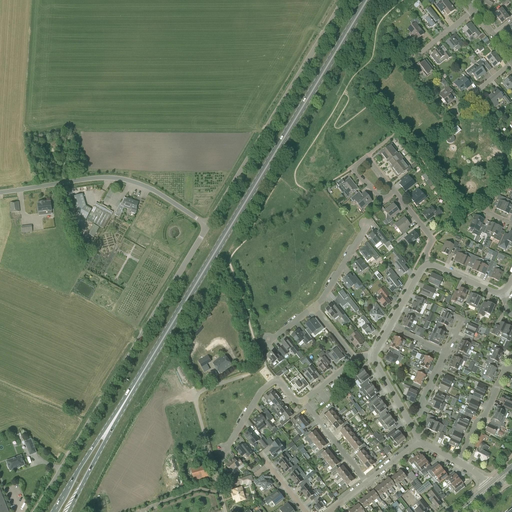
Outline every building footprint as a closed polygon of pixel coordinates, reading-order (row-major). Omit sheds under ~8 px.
[(455,9),(447,0),(446,0),(442,3),(441,2),(436,5),(440,10),(442,8),(448,15),(455,9)] [(432,28),(435,25),(434,23),(439,19),(430,7),(426,10),(430,15),(425,19),(428,23),(427,24),(427,25),(427,26),(428,27),(429,28),(430,28),(430,27),(431,27),(432,28)] [(498,19),(505,13),(502,8),(494,14),(498,19)] [(505,13),(498,19),(502,24),(509,18),(505,13)] [(415,41),(424,34),(417,25),(420,22),(416,17),(410,22),(413,25),(408,29),(410,32),(409,33),(415,41)] [(468,24),(462,29),(469,38),(472,35),(475,39),(476,38),(476,37),(480,34),(477,29),(474,32),(468,24)] [(457,41),(453,36),(446,42),(452,49),(456,47),(458,50),(464,45),(459,39),(457,41)] [(444,54),(439,47),(433,52),(434,53),(430,56),(437,65),(439,65),(446,60),(446,61),(451,57),(447,51),(444,54)] [(496,65),(501,61),(494,51),(489,56),(487,58),(493,66),(496,64),(496,65)] [(434,70),(426,60),(420,64),(419,63),(414,67),(420,74),(424,71),(427,75),(434,70)] [(472,67),(466,72),(469,76),(472,74),(476,79),(480,76),(480,77),(485,73),(483,70),(481,68),(484,66),(480,61),(477,64),(479,67),(477,69),(475,66),(472,67)] [(489,71),(491,69),(485,62),(483,64),(489,71)] [(461,92),(471,85),(465,77),(459,82),(458,80),(454,83),(461,92)] [(511,80),(510,77),(502,83),(509,91),(511,88),(511,80)] [(447,105),(453,100),(448,94),(451,92),(448,88),(445,91),(446,92),(440,96),(447,105)] [(503,97),(496,88),(492,91),(494,93),(488,98),(495,107),(498,104),(497,103),(503,98),(509,104),(511,102),(506,95),(503,97)] [(448,144),(455,139),(453,136),(461,131),(458,126),(443,137),(448,144)] [(396,149),(391,144),(379,153),(383,159),(384,158),(387,162),(389,161),(393,166),(391,167),(394,171),(393,172),(397,177),(410,167),(406,161),(404,163),(402,159),(403,158),(399,153),(398,154),(395,150),(396,149)] [(404,191),(413,184),(408,178),(409,177),(407,174),(400,180),(402,183),(399,185),(404,191)] [(358,188),(349,178),(345,182),(342,179),(337,183),(339,186),(341,184),(347,191),(345,192),(348,196),(350,194),(358,188)] [(415,205),(424,198),(417,189),(411,194),(413,197),(410,199),(415,205)] [(365,194),(364,192),(357,198),(354,195),(350,199),(353,202),(355,200),(362,209),(367,205),(366,204),(369,202),(367,199),(369,198),(366,193),(365,194)] [(502,211),(507,199),(504,198),(498,195),(495,201),(498,203),(496,208),(502,211)] [(126,199),(124,198),(120,206),(131,210),(130,212),(135,214),(137,209),(136,208),(138,202),(127,198),(126,199)] [(507,199),(502,211),(508,214),(511,208),(511,201),(510,200),(507,199)] [(11,213),(20,212),(18,202),(9,203),(11,213)] [(44,204),(43,202),(38,203),(38,205),(38,212),(51,211),(50,202),(46,203),(46,204),(44,204)] [(398,212),(393,205),(390,207),(389,206),(388,207),(388,209),(385,211),(390,216),(386,219),(389,223),(393,220),(391,218),(398,212)] [(103,229),(111,216),(94,206),(86,220),(103,229)] [(434,211),(431,207),(422,214),(427,220),(434,214),(437,217),(442,213),(438,208),(434,211)] [(482,230),(479,229),(483,220),(475,216),(470,227),(476,229),(474,234),(479,237),(481,233),(482,230)] [(402,234),(409,229),(407,226),(409,225),(404,218),(395,225),(400,231),(400,232),(402,234)] [(490,237),(496,225),(489,222),(487,227),(484,226),(482,230),(481,233),(490,237)] [(496,225),(490,237),(493,238),(493,239),(499,241),(502,234),(500,233),(502,228),(496,225)] [(380,237),(375,231),(369,236),(376,245),(382,240),(385,244),(384,245),(387,248),(391,245),(388,241),(389,241),(383,234),(380,237)] [(418,238),(413,231),(407,236),(405,233),(395,241),(397,244),(403,239),(403,240),(404,239),(409,245),(418,238)] [(511,232),(510,231),(508,235),(504,234),(501,242),(507,245),(509,241),(511,242),(511,232)] [(456,248),(458,243),(454,242),(453,245),(446,241),(441,252),(449,255),(452,247),(456,249),(456,248)] [(380,258),(371,246),(367,249),(366,247),(360,252),(365,259),(364,260),(367,263),(370,260),(368,258),(371,256),(375,261),(380,258)] [(462,251),(456,248),(456,249),(453,254),(456,255),(454,261),(460,264),(464,256),(461,254),(462,251)] [(471,262),(474,256),(468,253),(467,257),(464,256),(460,264),(466,267),(469,261),(471,262)] [(400,277),(407,271),(404,267),(406,264),(399,255),(397,257),(394,259),(398,264),(394,266),(398,271),(396,273),(400,277)] [(478,272),(482,264),(479,262),(480,259),(474,256),(471,262),(474,264),(472,269),(478,272)] [(362,266),(358,261),(351,266),(359,275),(367,268),(365,264),(362,266)] [(490,271),(493,264),(487,262),(485,265),(482,264),(478,272),(485,275),(487,269),(490,271)] [(493,264),(490,271),(493,273),(491,278),(498,282),(502,273),(494,269),(497,264),(493,262),(493,264)] [(392,292),(399,286),(395,281),(398,279),(391,270),(388,266),(385,268),(389,273),(386,274),(390,279),(386,282),(390,287),(388,288),(392,292)] [(382,278),(377,271),(374,274),(379,281),(382,278)] [(355,283),(349,275),(343,280),(349,289),(354,285),(357,289),(361,285),(358,280),(355,283)] [(441,291),(443,288),(438,286),(441,279),(432,275),(429,283),(435,285),(434,288),(441,291)] [(430,301),(431,299),(434,291),(425,286),(421,294),(428,297),(427,299),(430,301)] [(384,308),(390,303),(386,298),(389,295),(383,288),(378,292),(381,296),(377,299),(384,308)] [(464,297),(466,291),(460,288),(456,296),(453,295),(451,300),(456,302),(458,298),(463,300),(465,297),(464,297)] [(346,296),(342,290),(338,293),(340,296),(336,299),(342,307),(347,303),(355,313),(359,310),(349,297),(347,295),(346,296)] [(478,305),(481,298),(474,294),(472,299),(469,298),(466,303),(469,305),(469,306),(478,310),(480,306),(478,305)] [(412,304),(421,309),(424,304),(428,305),(429,302),(420,298),(418,301),(416,300),(415,303),(413,302),(412,304)] [(490,315),(494,306),(488,303),(485,308),(483,307),(481,310),(480,309),(477,314),(484,317),(485,313),(490,315)] [(419,314),(421,309),(412,304),(411,307),(412,308),(411,310),(415,312),(413,315),(421,318),(422,315),(419,314)] [(335,311),(331,305),(325,309),(332,318),(337,313),(340,318),(344,315),(339,308),(335,311)] [(379,312),(381,310),(377,305),(376,305),(375,311),(374,311),(372,311),(372,313),(369,315),(372,318),(371,320),(373,320),(375,323),(378,320),(380,320),(380,319),(383,317),(379,312)] [(442,318),(451,322),(452,320),(451,319),(452,316),(448,314),(449,311),(444,309),(440,317),(442,318)] [(421,318),(413,315),(412,318),(407,316),(405,319),(404,318),(403,320),(412,324),(414,319),(417,320),(419,317),(421,318)] [(372,333),(375,331),(363,316),(360,319),(361,320),(362,320),(364,323),(364,326),(361,328),(367,336),(371,332),(372,333)] [(450,325),(451,322),(442,318),(440,323),(437,322),(436,325),(441,327),(442,324),(447,327),(448,324),(450,325)] [(312,334),(319,328),(312,319),(305,325),(312,334)] [(416,326),(412,324),(403,320),(402,323),(403,323),(402,326),(410,330),(410,331),(413,332),(416,326)] [(502,334),(506,325),(500,322),(498,326),(496,332),(492,330),(490,329),(489,332),(498,336),(500,333),(502,334)] [(466,329),(475,333),(476,333),(479,329),(481,326),(476,323),(474,327),(468,324),(466,329)] [(432,333),(433,334),(444,339),(445,336),(443,335),(444,333),(440,330),(441,327),(436,325),(432,333)] [(511,333),(510,332),(511,328),(511,327),(506,325),(502,334),(501,337),(507,340),(506,340),(510,342),(510,340),(511,336),(511,333)] [(423,336),(425,330),(419,328),(417,333),(423,336)] [(472,341),(475,333),(466,329),(464,334),(470,337),(468,340),(470,340),(469,341),(475,343),(472,341)] [(304,338),(298,330),(291,336),(298,345),(303,341),(306,345),(311,341),(307,335),(304,338)] [(356,350),(362,345),(358,340),(360,338),(356,332),(351,336),(353,339),(350,342),(356,350)] [(443,341),(444,339),(433,334),(429,342),(435,344),(436,342),(440,343),(441,341),(443,341)] [(392,342),(401,346),(401,345),(403,346),(404,345),(405,343),(405,341),(394,337),(392,342)] [(291,345),(286,340),(281,344),(287,351),(290,349),(294,355),(299,351),(293,344),(291,345)] [(475,343),(469,341),(468,344),(461,340),(459,345),(470,350),(472,346),(473,346),(475,343)] [(398,352),(401,346),(392,342),(389,348),(394,350),(392,352),(396,354),(402,357),(399,355),(401,353),(398,352)] [(489,353),(502,358),(503,356),(501,355),(503,352),(497,350),(499,347),(493,344),(491,349),(489,353)] [(467,355),(470,350),(459,345),(456,351),(463,354),(462,356),(467,359),(469,356),(467,355)] [(278,350),(283,357),(288,354),(282,347),(278,350)] [(340,355),(342,353),(340,351),(337,347),(335,348),(336,349),(330,354),(329,352),(327,352),(325,353),(325,355),(329,359),(330,359),(332,361),(333,361),(336,364),(343,359),(340,355)] [(283,361),(278,354),(276,352),(274,353),(274,354),(273,355),(271,353),(266,357),(270,361),(269,362),(272,365),(275,363),(277,365),(283,361)] [(501,361),(502,358),(489,353),(488,356),(485,361),(493,365),(493,364),(492,364),(493,361),(498,363),(499,360),(501,361)] [(402,357),(396,354),(394,357),(388,354),(385,360),(394,365),(395,361),(399,363),(402,357)] [(419,360),(430,365),(433,360),(421,355),(419,360)] [(219,374),(231,365),(224,356),(213,364),(219,374)] [(450,362),(459,365),(461,361),(465,362),(466,360),(461,357),(460,360),(453,356),(450,362)] [(207,357),(198,363),(200,367),(205,364),(206,364),(209,362),(210,361),(209,360),(207,357)] [(323,374),(329,370),(326,366),(329,363),(324,357),(322,359),(323,361),(317,366),(323,374)] [(428,370),(430,365),(419,360),(417,364),(415,363),(413,367),(415,368),(421,371),(422,371),(423,368),(428,370)] [(492,368),(493,365),(485,361),(484,364),(486,365),(484,370),(495,375),(496,373),(494,372),(496,369),(492,368)] [(457,370),(459,365),(450,362),(448,367),(455,370),(454,373),(459,375),(461,372),(457,370)] [(311,384),(317,379),(313,374),(316,372),(312,367),(306,371),(307,372),(304,375),(311,384)] [(420,373),(421,371),(415,368),(414,371),(417,372),(415,377),(423,381),(425,376),(420,373)] [(357,381),(366,374),(365,373),(366,373),(366,372),(364,370),(363,370),(362,370),(357,374),(355,371),(352,374),(354,376),(352,377),(356,381),(357,381)] [(494,378),(495,375),(484,370),(481,375),(480,378),(486,381),(487,378),(491,380),(492,377),(494,378)] [(364,387),(366,385),(364,383),(369,379),(366,374),(357,381),(360,385),(359,386),(361,388),(359,390),(359,391),(364,387)] [(308,386),(300,375),(296,378),(295,377),(294,377),(293,378),(292,379),(292,380),(292,381),(290,383),(298,394),(308,386)] [(421,386),(423,381),(415,377),(411,386),(414,387),(415,384),(421,386)] [(441,383),(450,387),(453,378),(451,377),(449,380),(443,377),(441,383)] [(414,400),(419,391),(410,387),(411,386),(405,383),(403,387),(409,390),(406,397),(414,400)] [(446,395),(450,387),(441,383),(438,388),(444,391),(443,394),(446,395)] [(475,391),(483,395),(486,390),(480,387),(481,384),(479,383),(475,391)] [(366,396),(374,389),(371,385),(366,389),(364,387),(359,391),(361,393),(362,392),(365,396),(366,396)] [(373,401),(375,400),(373,398),(378,394),(374,389),(366,396),(369,400),(368,401),(369,404),(370,404),(373,401)] [(481,401),(483,395),(475,391),(472,397),(469,395),(468,398),(474,401),(475,398),(481,401)] [(271,403),(279,396),(277,394),(276,395),(274,393),(269,396),(267,394),(263,397),(266,401),(266,403),(267,405),(270,402),(271,403)] [(446,395),(443,394),(442,396),(436,394),(433,399),(442,403),(444,400),(447,400),(449,397),(446,396),(446,395)] [(273,412),(279,408),(277,405),(281,402),(279,399),(281,398),(279,396),(271,403),(273,405),(270,407),(271,408),(271,409),(273,412)] [(511,404),(511,402),(511,400),(502,396),(500,402),(505,404),(504,407),(511,410),(511,404)] [(473,403),(474,401),(468,398),(466,402),(467,404),(469,404),(467,408),(476,412),(479,406),(473,403)] [(445,404),(442,403),(433,399),(431,405),(437,407),(436,410),(438,411),(437,413),(439,414),(440,412),(442,412),(445,404)] [(374,412),(383,405),(380,400),(375,404),(373,401),(370,404),(369,404),(367,406),(369,408),(370,407),(373,411),(374,411),(374,412)] [(382,417),(383,415),(382,413),(387,409),(383,405),(374,412),(377,415),(378,413),(379,415),(378,416),(380,418),(382,417)] [(459,414),(462,415),(464,416),(466,417),(467,414),(474,417),(476,412),(467,408),(462,405),(459,414)] [(336,415),(334,412),(338,409),(336,407),(334,409),(332,406),(326,411),(328,413),(325,416),(327,419),(326,420),(327,421),(326,421),(327,422),(336,415)] [(493,414),(505,419),(505,418),(508,410),(498,406),(496,412),(495,411),(493,414)] [(280,419),(290,410),(289,409),(287,410),(285,407),(281,411),(279,408),(273,412),(275,415),(276,414),(279,419),(279,418),(280,419)] [(290,410),(280,419),(281,421),(279,423),(282,427),(289,421),(288,419),(292,416),(290,414),(292,412),(290,410)] [(331,427),(339,420),(337,417),(341,414),(344,411),(343,410),(340,412),(336,415),(327,422),(329,421),(331,423),(330,424),(331,425),(330,426),(331,427)] [(339,420),(331,427),(333,426),(334,428),(333,429),(334,430),(335,431),(336,430),(343,425),(341,422),(345,419),(345,418),(347,417),(346,416),(348,415),(347,414),(339,420)] [(503,424),(505,419),(493,414),(493,416),(494,416),(492,419),(496,421),(495,424),(501,427),(501,426),(503,427),(505,424),(503,424)] [(266,421),(262,417),(260,415),(257,418),(253,422),(256,425),(254,427),(258,432),(265,426),(263,424),(266,421)] [(382,427),(392,419),(391,419),(392,418),(392,417),(390,415),(389,416),(388,415),(383,419),(382,417),(380,418),(377,420),(382,427)] [(431,432),(435,423),(432,422),(433,420),(433,419),(431,418),(432,416),(429,415),(426,422),(428,423),(425,429),(431,432)] [(463,419),(464,416),(462,415),(458,423),(467,427),(469,422),(463,419)] [(295,430),(306,420),(304,418),(303,419),(301,417),(297,420),(295,418),(290,422),(293,426),(293,428),(295,430)] [(392,419),(382,427),(384,430),(386,431),(387,430),(389,433),(392,430),(390,428),(395,424),(392,419)] [(306,420),(295,430),(300,437),(306,432),(304,430),(308,426),(307,424),(308,423),(306,420)] [(435,423),(431,432),(437,434),(439,428),(442,429),(445,422),(443,421),(442,423),(436,420),(435,423)] [(269,421),(267,423),(265,424),(271,430),(274,427),(273,427),(274,426),(269,421)] [(458,423),(455,421),(451,429),(452,430),(451,430),(457,433),(458,430),(464,433),(467,427),(458,423)] [(344,437),(351,432),(348,429),(353,426),(351,424),(349,425),(347,423),(341,428),(343,430),(340,432),(342,435),(341,436),(342,437),(341,437),(342,438),(344,437)] [(500,430),(501,427),(495,424),(494,427),(488,425),(486,431),(494,435),(497,429),(500,430)] [(456,436),(457,433),(451,430),(449,435),(452,437),(450,439),(459,444),(462,438),(456,436)] [(252,446),(259,441),(251,431),(244,436),(252,446)] [(312,442),(319,436),(320,435),(320,434),(319,434),(318,433),(317,434),(315,432),(312,434),(310,431),(304,436),(306,439),(304,440),(306,442),(309,439),(312,442)] [(394,442),(401,435),(398,431),(393,434),(391,432),(385,437),(387,439),(388,438),(392,443),(394,441),(394,442)] [(354,436),(352,434),(351,432),(344,437),(346,440),(345,441),(345,442),(346,443),(354,436)] [(379,435),(376,432),(373,434),(378,440),(383,437),(381,434),(379,435)] [(350,448),(358,441),(356,438),(360,435),(358,433),(354,436),(346,443),(347,442),(349,445),(348,446),(349,447),(350,448)] [(401,435),(394,442),(395,443),(393,444),(393,445),(394,447),(396,447),(397,446),(405,440),(401,435)] [(315,447),(324,440),(323,439),(322,438),(321,439),(319,436),(312,442),(308,445),(309,447),(313,444),(315,447)] [(265,449),(269,446),(268,445),(266,442),(263,438),(259,442),(264,448),(265,448),(265,449)] [(362,438),(358,441),(350,448),(351,447),(353,450),(352,450),(353,451),(353,452),(353,453),(358,449),(360,451),(366,447),(364,444),(363,444),(361,442),(364,440),(362,438)] [(27,450),(33,448),(30,439),(24,442),(27,450)] [(457,449),(459,444),(450,439),(448,445),(457,449)] [(324,440),(315,447),(312,450),(313,452),(317,449),(319,451),(326,446),(328,444),(327,443),(326,444),(326,443),(325,444),(323,441),(324,440)] [(274,459),(284,451),(277,441),(271,445),(274,448),(269,452),(274,459)] [(294,452),(298,449),(292,442),(289,445),(294,452)] [(485,462),(489,454),(483,451),(486,445),(481,443),(474,456),(485,462)] [(244,448),(242,445),(236,450),(242,458),(248,454),(249,455),(251,453),(246,446),(244,448)] [(367,455),(365,452),(369,449),(367,447),(363,450),(356,455),(359,458),(357,459),(358,460),(358,461),(359,462),(360,460),(367,455)] [(324,460),(331,455),(333,454),(332,453),(331,452),(330,453),(328,450),(324,452),(323,450),(317,455),(319,457),(317,459),(318,461),(322,458),(324,460)] [(371,459),(369,457),(373,454),(371,452),(367,455),(360,460),(362,463),(361,464),(362,465),(362,466),(364,465),(371,459)] [(282,468),(292,460),(286,453),(282,457),(284,459),(278,464),(282,468)] [(328,465),(335,459),(337,458),(336,457),(335,458),(335,457),(334,457),(331,455),(324,460),(320,463),(322,465),(326,462),(328,465)] [(371,459),(364,465),(366,468),(365,469),(366,470),(365,470),(366,471),(368,470),(375,464),(374,464),(377,462),(375,460),(376,458),(375,456),(371,459)] [(416,468),(425,461),(422,456),(416,461),(414,459),(411,461),(409,462),(411,465),(413,464),(416,468)] [(17,459),(16,457),(7,461),(8,465),(9,468),(10,470),(17,468),(20,467),(24,465),(23,463),(23,462),(22,460),(21,458),(17,459)] [(236,462),(234,459),(231,462),(231,463),(226,467),(231,473),(238,467),(240,470),(245,466),(243,464),(242,465),(238,460),(236,462)] [(328,465),(324,468),(326,470),(329,467),(332,470),(330,471),(332,474),(338,469),(336,467),(339,464),(340,463),(340,462),(339,462),(338,461),(337,462),(335,459),(328,465)] [(292,460),(282,468),(286,473),(291,469),(293,471),(298,468),(292,460)] [(425,473),(423,470),(429,466),(425,461),(416,468),(417,469),(417,470),(418,471),(419,471),(420,472),(422,475),(425,473)] [(340,477),(347,471),(348,470),(347,469),(346,468),(345,469),(343,466),(332,475),(333,477),(337,474),(339,477),(340,477)] [(433,478),(442,471),(438,466),(433,471),(431,468),(425,473),(422,475),(424,477),(429,474),(432,478),(433,477),(433,478)] [(211,478),(207,467),(197,469),(191,471),(195,484),(196,483),(211,478)] [(302,475),(301,474),(298,470),(289,477),(293,482),(302,475)] [(397,475),(406,486),(406,485),(403,481),(406,479),(407,481),(410,479),(406,473),(403,475),(401,472),(400,472),(399,470),(398,471),(399,472),(398,472),(399,473),(397,475)] [(303,484),(311,478),(310,478),(315,474),(313,471),(306,476),(303,473),(301,474),(302,475),(293,482),(297,487),(302,482),(303,484)] [(350,476),(352,475),(351,474),(350,473),(349,474),(347,471),(340,477),(339,477),(336,480),(337,482),(341,479),(343,481),(350,476)] [(442,471),(433,478),(436,482),(438,481),(437,482),(439,484),(442,482),(440,480),(446,475),(442,471)] [(406,486),(397,475),(396,476),(395,474),(394,475),(393,476),(394,477),(391,479),(400,490),(402,489),(399,485),(401,482),(405,487),(406,486)] [(246,486),(252,485),(251,482),(253,481),(251,475),(238,479),(241,486),(245,485),(246,486)] [(451,486),(459,480),(455,475),(449,480),(447,478),(444,480),(446,482),(446,483),(449,486),(450,486),(451,486)] [(353,478),(350,476),(343,481),(339,484),(341,486),(345,483),(347,486),(354,481),(354,480),(356,479),(355,478),(354,479),(353,478)] [(266,483),(264,480),(261,477),(253,484),(256,487),(261,487),(263,490),(264,490),(265,491),(272,485),(269,481),(266,483)] [(304,496),(311,490),(309,488),(311,487),(309,484),(310,483),(310,482),(312,480),(311,478),(303,484),(306,487),(300,491),(304,496)] [(384,483),(389,490),(390,490),(392,493),(394,492),(392,488),(394,486),(389,479),(387,478),(387,479),(386,480),(387,481),(384,483)] [(459,480),(451,486),(455,491),(454,492),(456,494),(458,492),(457,490),(463,485),(459,480)] [(389,490),(384,483),(383,481),(382,482),(382,483),(381,484),(382,485),(379,487),(385,494),(385,493),(388,497),(390,495),(387,492),(389,490)] [(10,511),(2,492),(0,485),(0,511),(10,511)] [(385,494),(379,487),(378,485),(377,486),(376,487),(377,488),(374,490),(380,497),(383,501),(385,499),(382,495),(385,494)] [(245,501),(242,490),(241,489),(233,492),(234,495),(232,496),(234,500),(236,500),(237,503),(245,501)] [(311,490),(304,496),(307,501),(313,496),(315,499),(320,495),(318,492),(317,493),(314,491),(312,492),(311,490)] [(431,497),(428,500),(430,502),(436,510),(441,505),(438,502),(435,498),(438,496),(433,490),(430,492),(428,494),(431,497)] [(374,502),(377,500),(379,503),(382,502),(379,498),(378,499),(373,492),(370,494),(369,493),(368,494),(368,493),(367,494),(368,495),(374,502)] [(276,498),(274,495),(269,499),(268,498),(264,501),(267,505),(271,502),(275,507),(283,500),(279,496),(276,498)] [(377,505),(374,502),(368,495),(365,498),(364,497),(363,497),(362,498),(363,499),(369,506),(372,504),(375,507),(377,505)] [(372,511),(374,511),(369,506),(363,499),(361,501),(360,500),(359,501),(359,500),(357,501),(358,503),(359,503),(364,510),(367,507),(370,511),(371,511),(372,511)] [(321,502),(319,500),(315,503),(317,506),(314,508),(316,511),(318,511),(325,507),(324,506),(326,505),(326,504),(324,501),(323,501),(321,502)] [(425,511),(424,510),(427,508),(422,501),(417,505),(419,508),(415,511),(425,511)]
